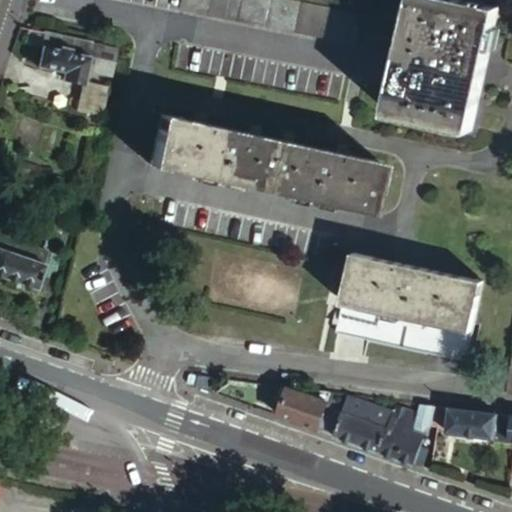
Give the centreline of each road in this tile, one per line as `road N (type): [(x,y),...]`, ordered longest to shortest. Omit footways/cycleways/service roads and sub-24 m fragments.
road 1 (residential): [(511,148),(465,157),(140,87),(109,206),(123,263),(169,358)]
road 2 (unknown): [(119,167),(378,224),(392,222),(411,201),(424,148)]
road 3 (residential): [(169,358),(197,352),(511,399)]
road 4 (primary): [(441,511),(140,408)]
road 5 (unknown): [(140,87),(149,47),(177,25),(243,28),(360,60)]
road 6 (primary): [(141,511),(131,478),(64,384)]
